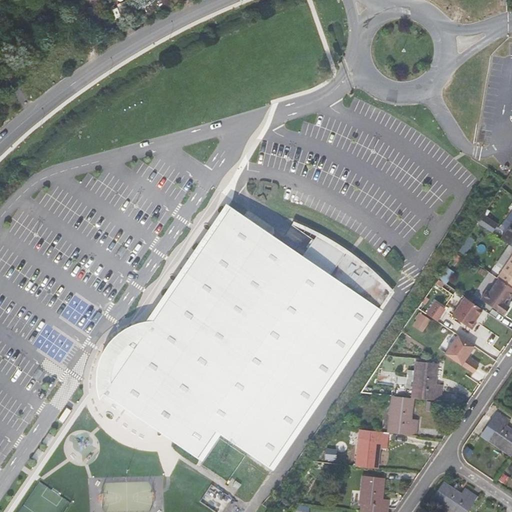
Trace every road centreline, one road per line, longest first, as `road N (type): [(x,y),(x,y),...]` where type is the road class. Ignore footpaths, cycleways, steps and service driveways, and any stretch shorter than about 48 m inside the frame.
road 1 (unclassified): [(0,144),(89,73),(225,0)]
road 2 (unclassified): [(369,21),(358,51),(373,81),(414,88),(436,68)]
road 3 (residential): [(441,456),(511,354)]
